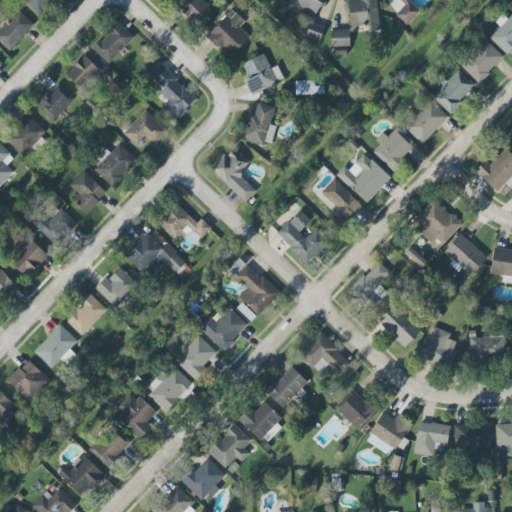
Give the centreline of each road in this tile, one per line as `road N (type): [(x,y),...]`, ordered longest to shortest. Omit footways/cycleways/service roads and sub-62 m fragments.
road 1 (residential): [(511,94),(113,511)]
road 2 (residential): [(175,164),(413,387),(458,397),(511,394)]
road 3 (residential): [(0,350),(175,164)]
road 4 (residential): [(123,0),(221,91),(218,120),(175,164)]
road 5 (residential): [(0,100),(101,0)]
